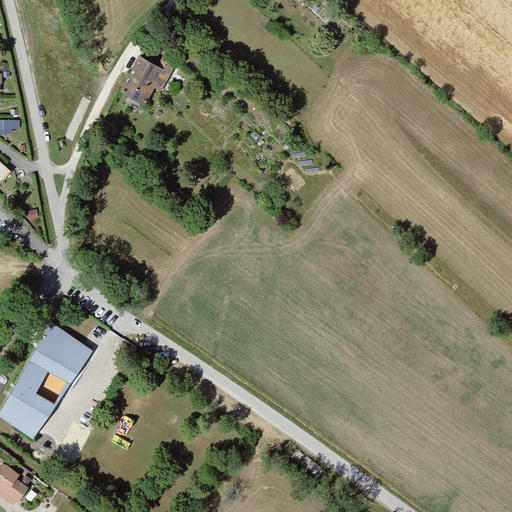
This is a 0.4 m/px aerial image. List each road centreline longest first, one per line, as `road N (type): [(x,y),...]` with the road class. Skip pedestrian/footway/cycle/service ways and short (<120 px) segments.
road 1 (unclassified): [(61,264),(99,301),(408,511)]
road 2 (unclassified): [(8,0),(61,264)]
road 3 (track): [(57,217),(115,75),(175,0)]
